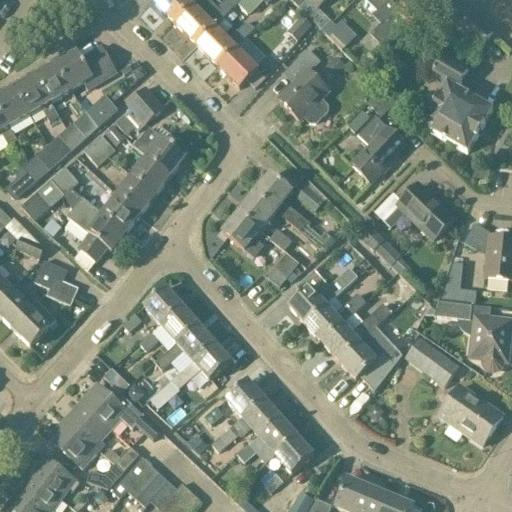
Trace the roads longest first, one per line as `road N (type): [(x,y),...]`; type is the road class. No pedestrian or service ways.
road 1 (residential): [(477,500),(354,446),(166,241)]
road 2 (residential): [(166,241),(244,144),(104,0)]
road 3 (residential): [(22,402),(166,241)]
